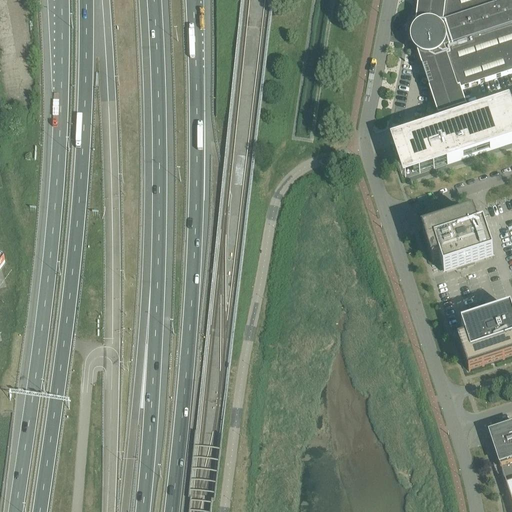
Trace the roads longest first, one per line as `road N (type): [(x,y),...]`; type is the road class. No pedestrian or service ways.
road 1 (motorway): [(84,0),(72,269),(40,511)]
road 2 (motorway): [(58,0),(48,272),(16,511)]
road 3 (motorway): [(171,511),(193,259),(192,0)]
road 4 (motorway): [(142,511),(158,254),(153,0)]
road 5 (unclassified): [(388,217),(363,146),(389,0)]
road 6 (unclassified): [(445,397),(388,217)]
road 7 (unclassified): [(388,217),(511,176)]
